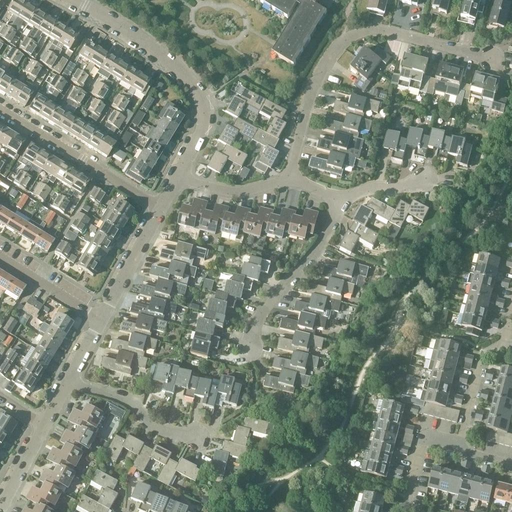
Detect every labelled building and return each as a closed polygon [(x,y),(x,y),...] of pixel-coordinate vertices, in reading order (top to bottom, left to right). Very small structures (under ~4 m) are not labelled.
[(12,16),(6,26),(11,29),(25,5),(17,0),(14,0),(7,12),(7,13),(7,12),(12,16)] [(299,0),(262,0),(289,17),(299,0)] [(288,63),(291,65),(295,59),(291,57),(295,51),(298,53),(302,47),(298,45),(302,39),(306,41),(309,35),(306,33),(310,27),(313,29),(317,23),(313,21),(317,15),(321,17),(324,11),(316,6),(318,3),(317,2),(317,0),(304,0),(303,2),(306,3),(303,6),(304,7),(301,13),(300,13),(296,18),(297,19),(293,25),(292,25),(289,30),(290,31),(286,37),(285,37),(281,42),(282,43),(279,49),(277,49),(274,54),(275,55),(274,57),(287,65),(288,63)] [(369,0),(368,9),(370,9),(368,14),(383,17),(387,0),(369,0)] [(400,15),(408,17),(411,5),(412,2),(418,3),(417,6),(418,0),(404,0),(404,3),(403,3),(400,15)] [(434,0),(433,8),(440,10),(439,12),(446,14),(449,0),(434,0)] [(474,26),(480,0),(466,0),(462,17),(461,17),(463,18),(462,23),(474,26)] [(504,29),(510,5),(497,2),(491,25),(485,24),(484,30),(497,33),(498,27),(504,29)] [(22,21),(27,25),(36,11),(25,5),(11,29),(16,33),(20,26),(19,25),(22,21)] [(26,38),(31,41),(37,31),(46,17),(41,15),(42,13),(36,10),(36,11),(27,25),(34,29),(32,32),(30,31),(26,38)] [(48,37),(56,24),(57,22),(51,19),(50,20),(46,17),(37,31),(31,41),(37,45),(41,38),(39,37),(42,34),(48,37)] [(54,41),(48,52),(52,54),(67,30),(56,24),(48,37),(54,41)] [(0,38),(4,41),(11,29),(6,26),(5,26),(0,34),(0,33),(0,38)] [(16,33),(11,29),(4,41),(9,44),(16,33)] [(77,36),(67,30),(52,54),(45,66),(60,75),(67,61),(62,58),(59,64),(55,62),(61,51),(60,50),(63,46),(68,50),(69,50),(77,36)] [(26,38),(18,49),(24,53),(31,41),(26,38)] [(37,45),(31,41),(24,53),(30,57),(37,45)] [(79,57),(89,63),(98,49),(88,43),(79,57)] [(357,60),(374,72),(381,61),(386,65),(391,58),(383,52),(382,52),(377,48),(372,55),(365,50),(357,60)] [(5,61),(10,64),(18,53),(12,49),(5,61)] [(95,66),(99,69),(108,56),(109,54),(103,50),(102,52),(98,49),(89,63),(83,74),(76,85),(82,89),(89,77),(88,77),(95,66)] [(39,63),(45,66),(52,54),(48,52),(46,51),(39,63)] [(23,57),(18,53),(10,64),(16,68),(23,57)] [(391,85),(408,89),(416,59),(405,56),(405,55),(401,71),(402,71),(401,76),(400,76),(394,75),(391,85)] [(99,69),(110,76),(118,62),(108,56),(99,69)] [(426,94),(430,79),(431,78),(425,76),(429,61),(428,61),(428,62),(416,59),(408,89),(426,94)] [(374,72),(357,60),(350,69),(360,76),(355,83),(365,90),(373,80),(370,77),(374,72)] [(24,73),(29,76),(37,65),(31,62),(24,73)] [(128,68),(118,62),(110,76),(120,82),(128,68)] [(76,67),(70,63),(61,76),(66,79),(69,75),(70,76),(76,67)] [(434,92),(445,94),(452,67),(440,64),(436,80),(430,79),(426,94),(433,96),(434,92)] [(43,69),(37,65),(29,76),(28,79),(33,83),(35,79),(36,79),(43,69)] [(463,98),(466,85),(461,84),(463,76),(465,77),(465,73),(464,73),(464,71),(452,67),(445,94),(458,98),(458,97),(463,98)] [(139,75),(128,68),(120,82),(130,88),(139,75)] [(70,81),(76,85),(83,74),(77,70),(70,81)] [(11,74),(6,71),(5,73),(0,80),(0,92),(5,95),(13,82),(8,78),(11,74)] [(470,97),(481,100),(488,75),(482,73),(482,75),(476,74),(476,73),(472,87),(466,85),(463,98),(469,100),(470,97)] [(152,83),(139,75),(130,88),(128,93),(133,96),(135,91),(143,96),(143,97),(144,97),(152,83)] [(503,114),(507,100),(496,97),(497,95),(496,95),(500,79),(499,79),(499,80),(493,78),(494,76),(488,75),(481,100),(493,103),(491,111),(503,114)] [(49,88),(50,88),(55,91),(62,80),(56,76),(49,88)] [(67,83),(62,80),(55,91),(60,94),(67,83)] [(106,81),(103,85),(96,97),(102,101),(112,84),(106,81)] [(5,95),(14,101),(23,87),(13,82),(5,95)] [(91,94),(96,97),(103,85),(98,82),(91,94)] [(163,86),(157,82),(156,82),(153,88),(159,92),(163,86)] [(32,93),(23,87),(14,101),(24,107),(33,93),(32,93)] [(30,110),(39,116),(51,96),(55,91),(50,88),(43,100),(38,97),(38,96),(29,110),(30,111),(30,110)] [(75,88),(68,100),(73,103),(81,92),(75,88)] [(239,119),(247,104),(260,111),(265,101),(242,89),(238,96),(240,97),(239,100),(236,98),(228,113),(239,119)] [(225,90),(218,95),(221,99),(228,94),(225,90)] [(58,128),(68,134),(76,120),(71,117),(78,106),(79,107),(87,95),(81,92),(73,103),(58,128)] [(111,107),(116,110),(124,99),(123,99),(126,95),(122,93),(120,96),(118,95),(111,107)] [(49,122),(57,109),(52,105),(56,99),(51,96),(39,116),(49,122)] [(362,120),(362,119),(364,110),(378,113),(380,103),(352,96),(350,106),(336,102),(333,113),(347,117),(347,116),(362,120)] [(121,116),(125,119),(129,121),(132,116),(124,111),(129,102),(124,99),(116,110),(122,114),(121,116)] [(62,112),(57,109),(49,122),(58,128),(73,103),(68,100),(66,103),(68,104),(66,108),(65,107),(62,112)] [(85,115),(91,119),(100,104),(95,100),(85,115)] [(273,118),(265,133),(279,141),(280,140),(279,140),(287,125),(281,123),(287,112),(265,101),(260,111),(273,118)] [(158,117),(162,120),(176,128),(183,118),(181,117),(183,113),(167,103),(158,117)] [(106,107),(100,104),(91,119),(96,122),(106,107)] [(104,127),(110,130),(120,115),(113,111),(106,123),(107,123),(104,127)] [(138,111),(135,118),(141,121),(145,115),(138,111)] [(118,130),(125,119),(121,116),(120,115),(110,130),(108,134),(112,137),(117,130),(118,130)] [(347,116),(347,117),(345,125),(327,121),(325,131),(336,134),(336,133),(357,138),(359,129),(369,131),(372,121),(362,119),(362,120),(347,116)] [(137,127),(141,121),(135,118),(131,124),(137,127)] [(220,142),(228,146),(230,148),(238,133),(252,140),(258,129),(239,119),(233,130),(228,127),(220,142)] [(68,134),(78,140),(86,126),(76,120),(68,134)] [(170,139),(176,128),(162,120),(156,131),(170,139)] [(96,132),(95,132),(86,126),(78,140),(87,146),(96,132)] [(271,169),(274,164),(279,154),(274,151),(279,141),(265,133),(258,129),(252,140),(267,148),(259,163),(257,162),(254,168),(265,174),(268,168),(271,169)] [(15,136),(5,130),(0,138),(0,145),(6,149),(15,136)] [(87,146),(97,152),(105,138),(107,136),(97,130),(95,132),(96,132),(87,146)] [(425,159),(428,149),(430,140),(422,138),(423,133),(410,130),(407,141),(406,147),(416,149),(414,156),(425,159)] [(156,131),(150,141),(163,149),(170,139),(156,131)] [(447,161),(448,155),(452,141),(444,139),(446,135),(432,131),(430,140),(428,149),(438,151),(436,158),(447,161)] [(125,132),(122,138),(128,142),(132,136),(125,132)] [(402,161),(406,147),(407,141),(400,139),(401,135),(387,132),(383,149),(393,151),(391,159),(402,161)] [(317,150),(331,153),(346,157),(346,156),(348,148),(362,151),(365,140),(357,138),(336,133),(336,134),(333,143),(320,140),(317,150)] [(15,136),(6,149),(3,153),(16,161),(19,157),(16,155),(25,141),(24,141),(15,136)] [(115,144),(105,138),(97,152),(106,157),(106,158),(107,158),(115,144)] [(125,148),(128,142),(122,138),(118,145),(125,148)] [(453,138),(452,141),(448,155),(458,158),(456,164),(467,167),(468,165),(471,166),(473,156),(470,156),(473,143),(453,138)] [(157,160),(163,149),(150,141),(143,152),(157,160)] [(22,172),(26,175),(30,168),(32,165),(41,151),(31,145),(32,145),(31,145),(23,158),(21,157),(18,162),(25,167),(22,172)] [(247,157),(230,148),(228,146),(223,156),(215,152),(207,168),(219,175),(227,160),(242,168),(247,157)] [(116,149),(112,155),(123,161),(126,156),(116,149)] [(32,165),(42,171),(51,157),(50,157),(41,151),(32,165)] [(150,170),(157,160),(143,152),(137,162),(150,170)] [(331,153),(328,162),(311,158),(309,168),(331,174),(331,175),(337,177),(337,175),(342,176),(344,167),(353,169),(356,159),(346,156),(346,157),(331,153)] [(51,157),(42,171),(52,177),(60,163),(51,157)] [(150,170),(137,162),(133,159),(123,174),(140,184),(142,180),(144,181),(150,170)] [(358,161),(356,168),(365,170),(366,163),(358,161)] [(56,179),(61,183),(70,169),(60,163),(52,177),(49,181),(53,184),(56,179)] [(79,175),(70,169),(61,183),(71,188),(79,175)] [(19,186),(26,175),(22,172),(21,171),(14,183),(19,186)] [(31,178),(26,175),(19,186),(25,190),(32,178),(31,178)] [(89,181),(79,175),(71,188),(66,196),(71,198),(75,191),(81,194),(81,195),(89,181),(89,180),(89,181)] [(45,187),(49,181),(44,178),(40,184),(45,187)] [(0,179),(0,186),(7,190),(10,185),(0,179)] [(38,198),(45,187),(40,184),(40,183),(33,195),(38,198)] [(55,193),(45,187),(38,198),(44,202),(49,195),(52,197),(55,193)] [(87,199),(93,202),(100,192),(94,188),(87,199)] [(12,190),(9,194),(14,198),(17,193),(12,190)] [(99,206),(106,195),(100,192),(93,202),(99,206)] [(28,198),(23,195),(19,200),(22,202),(21,203),(24,205),(28,198)] [(59,195),(52,206),(52,207),(58,210),(65,199),(59,195)] [(66,196),(65,199),(58,210),(64,214),(71,202),(69,201),(71,198),(66,196)] [(361,206),(353,222),(365,228),(373,212),(390,221),(395,211),(372,199),(367,209),(361,206)] [(22,202),(19,200),(15,207),(21,210),(24,205),(21,203),(22,202)] [(177,225),(199,230),(206,203),(194,200),(191,209),(183,207),(182,206),(177,225)] [(400,201),(395,211),(390,221),(389,223),(400,228),(408,214),(423,222),(429,210),(413,201),(410,207),(400,201)] [(109,206),(106,210),(126,223),(133,212),(117,202),(113,209),(109,206)] [(220,233),(221,233),(227,208),(215,205),(213,214),(204,212),(207,203),(206,203),(199,230),(214,234),(215,228),(221,230),(220,233)] [(228,208),(227,208),(221,233),(236,237),(238,231),(243,232),(243,235),(250,209),(238,206),(235,216),(227,214),(228,208)] [(0,222),(6,227),(13,217),(0,208),(0,207),(0,222)] [(266,236),(273,211),(260,208),(258,216),(249,214),(250,209),(243,235),(258,239),(260,233),(266,234),(266,236)] [(273,211),(266,236),(281,240),(282,234),(288,235),(288,237),(295,212),(283,209),(281,218),(272,216),(273,211)] [(125,223),(126,223),(106,210),(100,221),(104,223),(104,224),(119,233),(121,230),(123,231),(127,224),(125,223)] [(296,212),(295,212),(288,237),(306,241),(308,234),(312,235),(318,213),(305,210),(303,219),(294,217),(296,212)] [(47,217),(49,219),(48,220),(51,222),(55,215),(50,212),(47,217)] [(78,213),(74,220),(85,227),(89,220),(78,213)] [(27,225),(13,217),(6,227),(6,228),(7,227),(20,235),(19,236),(20,236),(27,225)] [(33,245),(40,233),(46,225),(48,227),(51,222),(48,220),(49,219),(47,217),(43,223),(42,223),(37,231),(27,225),(20,236),(20,237),(20,236),(34,244),(33,245)] [(81,234),(85,227),(74,220),(70,227),(81,234)] [(365,228),(353,222),(352,222),(353,222),(349,229),(351,230),(350,233),(347,232),(344,238),(338,235),(331,246),(338,250),(336,252),(349,259),(355,260),(357,256),(351,253),(358,242),(372,249),(379,235),(365,228)] [(119,234),(119,233),(104,224),(97,235),(113,244),(115,241),(116,241),(120,235),(119,234)] [(391,230),(387,238),(393,241),(397,233),(391,230)] [(63,238),(67,240),(72,234),(67,231),(63,238)] [(54,242),(40,233),(33,245),(34,244),(47,252),(46,253),(47,253),(55,241),(54,241),(54,242)] [(82,240),(91,245),(106,255),(113,244),(97,235),(93,241),(85,236),(82,240)] [(54,252),(60,256),(67,245),(61,241),(54,252)] [(189,267),(189,266),(191,258),(205,261),(207,251),(179,244),(177,253),(163,250),(161,261),(173,264),(173,263),(189,267)] [(67,245),(60,256),(66,260),(69,255),(73,249),(67,245)] [(106,255),(91,245),(84,256),(99,265),(102,262),(103,263),(107,256),(106,255)] [(76,260),(69,255),(66,260),(73,264),(76,260)] [(477,266),(497,271),(500,261),(480,255),(477,266)] [(99,266),(99,265),(84,256),(77,267),(93,276),(95,273),(96,273),(100,267),(99,266)] [(244,264),(241,277),(241,278),(254,281),(258,282),(261,272),(268,274),(271,263),(252,258),(250,266),(244,264)] [(322,278),(330,280),(330,279),(350,284),(353,275),(367,278),(369,268),(340,261),(338,271),(324,267),(322,278)] [(151,279),(160,281),(160,280),(182,286),(183,285),(185,276),(195,279),(198,268),(189,266),(189,267),(173,263),(173,264),(170,273),(154,268),(151,279)] [(474,276),(495,281),(497,271),(477,266),(474,276)] [(0,286),(5,290),(12,279),(12,278),(11,280),(0,272),(0,286)] [(472,286),(492,291),(495,281),(474,276),(470,274),(467,284),(472,286)] [(227,282),(224,295),(237,299),(241,300),(244,290),(251,292),(254,281),(241,278),(241,277),(234,276),(232,283),(227,282)] [(12,280),(12,279),(5,290),(18,298),(18,299),(26,287),(25,287),(25,288),(12,280)] [(354,285),(350,284),(330,279),(330,280),(327,289),(310,285),(308,295),(312,296),(339,302),(342,293),(352,295),(354,285)] [(170,303),(170,302),(172,293),(185,297),(188,286),(183,285),(182,286),(160,280),(160,281),(157,290),(144,287),(141,297),(152,299),(153,299),(170,303)] [(492,291),(472,286),(469,296),(490,301),(492,291)] [(234,310),(237,299),(224,295),(217,293),(215,301),(211,300),(208,313),(225,317),(227,308),(234,310)] [(322,319),(322,318),(325,309),(338,313),(341,302),(339,302),(312,296),(310,305),(296,302),(294,312),(301,314),(322,319)] [(490,301),(469,296),(467,306),(487,311),(490,301)] [(30,299),(23,311),(29,314),(36,303),(30,299)] [(178,304),(170,302),(170,303),(153,299),(152,299),(150,309),(133,305),(131,315),(140,317),(140,316),(162,322),(165,312),(175,315),(178,304)] [(37,314),(40,310),(42,306),(36,303),(29,314),(37,319),(39,315),(37,314)] [(14,312),(19,315),(24,307),(19,304),(14,312)] [(467,306),(464,316),(484,321),(487,311),(467,306)] [(201,333),(214,336),(216,327),(223,329),(226,317),(225,317),(208,313),(207,313),(205,321),(200,319),(196,332),(201,333)] [(327,319),(322,318),(322,319),(301,314),(299,323),(282,318),(280,329),(295,333),(312,337),(312,336),(314,328),(324,330),(327,319)] [(50,327),(65,336),(65,335),(66,336),(69,331),(68,330),(72,324),(58,315),(50,327)] [(484,321),(464,316),(459,315),(456,325),(482,332),(484,321)] [(121,333),(133,336),(149,340),(149,339),(152,330),(165,333),(168,323),(162,322),(140,316),(140,317),(137,326),(123,323),(121,333)] [(10,335),(10,334),(17,322),(10,318),(3,330),(10,335)] [(50,327),(43,339),(58,348),(61,343),(65,336),(50,327)] [(221,338),(214,336),(201,333),(199,342),(194,340),(191,353),(208,358),(211,348),(218,350),(221,338)] [(276,349),(294,353),(303,355),(304,354),(306,345),(322,349),(324,339),(312,336),(312,337),(295,333),(293,342),(279,339),(276,349)] [(36,350),(52,359),(55,354),(54,354),(58,348),(43,339),(38,336),(36,340),(41,343),(36,350)] [(111,351),(119,353),(120,352),(142,358),(144,349),(155,351),(158,341),(149,339),(149,340),(133,336),(131,345),(113,341),(111,351)] [(3,345),(7,347),(8,348),(13,339),(9,337),(3,345)] [(433,350),(458,357),(461,347),(436,340),(433,350)] [(15,346),(5,362),(11,366),(17,357),(19,358),(21,356),(19,354),(22,350),(15,346)] [(36,350),(29,361),(45,370),(48,365),(47,365),(51,359),(52,359),(36,350)] [(430,361),(435,362),(456,367),(458,357),(433,350),(430,361)] [(148,359),(142,358),(120,352),(119,353),(117,361),(103,358),(101,368),(131,376),(133,366),(145,369),(148,359)] [(304,375),(306,366),(316,369),(319,358),(304,354),(303,355),(294,353),(292,362),(274,358),(272,368),(282,371),(282,370),(304,375)] [(45,370),(29,361),(22,372),(38,382),(41,377),(40,376),(44,370),(45,370)] [(433,372),(453,377),(456,367),(435,362),(430,361),(428,371),(433,372)] [(0,374),(4,377),(11,366),(5,362),(0,368),(0,374)] [(175,387),(179,374),(171,372),(172,367),(159,364),(154,382),(164,384),(162,391),(174,394),(176,388),(175,387)] [(511,370),(502,368),(499,378),(511,381),(511,370)] [(175,387),(176,388),(185,390),(184,397),(195,400),(196,396),(195,396),(199,379),(192,377),(193,373),(180,370),(179,374),(175,387)] [(311,376),(304,375),(282,370),(282,371),(280,380),(266,376),(264,386),(294,394),(296,384),(308,387),(311,376)] [(38,382),(22,372),(19,371),(11,383),(15,385),(29,394),(30,392),(31,393),(34,387),(37,381),(38,382)] [(451,388),(453,377),(433,372),(430,382),(451,388)] [(223,403),(226,404),(237,407),(242,387),(242,386),(242,387),(234,385),(235,380),(222,377),(221,382),(220,382),(215,405),(222,407),(223,403)] [(511,381),(499,378),(497,388),(511,392),(511,381)] [(214,408),(215,405),(220,382),(213,380),(213,382),(200,379),(199,379),(195,396),(196,396),(205,398),(203,406),(214,408)] [(423,391),(448,398),(451,388),(430,382),(425,381),(423,391)] [(10,393),(15,385),(11,383),(10,382),(4,390),(10,393)] [(511,392),(497,388),(494,398),(511,402),(511,392)] [(442,407),(445,408),(448,398),(423,391),(420,401),(425,403),(430,404),(436,406),(442,407)] [(511,402),(494,398),(491,408),(511,413),(511,402)] [(376,411),(381,413),(381,412),(401,418),(404,408),(379,401),(376,411)] [(427,416),(430,404),(425,403),(423,409),(422,414),(427,416)] [(433,417),(436,406),(430,404),(427,416),(433,417)] [(68,421),(96,436),(96,435),(98,430),(97,429),(104,415),(88,406),(83,414),(74,410),(68,421)] [(417,416),(418,413),(419,408),(412,406),(409,414),(417,416)] [(439,419),(442,407),(436,406),(433,417),(439,419)] [(448,409),(445,408),(442,407),(439,419),(445,420),(448,409)] [(511,414),(511,413),(491,408),(489,419),(510,424),(511,414)] [(445,420),(451,422),(454,410),(448,409),(445,420)] [(456,423),(459,412),(454,410),(451,422),(456,423)] [(378,422),(399,428),(401,418),(381,412),(381,413),(378,422)] [(2,413),(0,416),(0,432),(8,437),(8,436),(9,437),(12,431),(11,431),(15,425),(9,421),(11,418),(2,413)] [(238,426),(234,444),(247,447),(252,431),(267,434),(267,436),(273,437),(276,425),(247,417),(244,428),(238,426)] [(510,424),(489,419),(486,429),(489,429),(494,431),(500,432),(506,434),(507,434),(510,424)] [(66,430),(60,442),(83,453),(81,452),(83,447),(89,450),(96,436),(68,421),(68,422),(79,428),(75,435),(66,430)] [(396,438),(399,428),(378,422),(376,432),(396,438)] [(486,441),(491,442),(494,431),(489,429),(486,441)] [(491,442),(497,444),(500,432),(494,431),(491,442)] [(373,442),(394,448),(396,438),(376,432),(373,442)] [(497,444),(503,445),(506,434),(500,432),(497,444)] [(503,445),(509,447),(511,435),(507,434),(506,434),(503,445)] [(131,455),(137,458),(144,446),(145,444),(129,436),(126,441),(116,436),(105,457),(115,462),(123,448),(132,453),(131,455)] [(53,449),(47,460),(75,474),(67,469),(70,465),(75,468),(83,453),(60,442),(66,445),(62,453),(53,449)] [(247,447),(234,444),(226,442),(223,453),(217,451),(212,469),(216,470),(215,474),(226,477),(229,466),(227,465),(230,455),(245,459),(248,447),(247,447)] [(370,452),(391,458),(394,448),(373,442),(370,452)] [(144,446),(137,458),(133,467),(143,472),(150,458),(160,463),(159,465),(165,468),(169,459),(172,454),(156,446),(153,451),(144,446)] [(368,462),(389,468),(391,458),(370,452),(370,453),(366,452),(363,462),(368,463),(368,462)] [(197,468),(192,465),(182,459),(179,464),(169,459),(165,468),(158,480),(168,486),(176,472),(195,482),(201,472),(196,470),(197,468)] [(45,469),(40,480),(60,491),(62,486),(68,489),(75,474),(47,460),(58,466),(54,474),(45,469)] [(386,479),(389,468),(368,462),(368,463),(363,462),(360,472),(386,479)] [(428,488),(429,488),(438,490),(444,470),(434,467),(428,488)] [(449,493),(454,472),(444,470),(438,490),(449,493)] [(96,503),(112,511),(113,511),(110,510),(118,495),(113,492),(118,482),(97,471),(91,481),(106,489),(101,499),(99,498),(96,503)] [(464,475),(454,472),(449,493),(459,496),(464,475)] [(464,475),(459,496),(469,498),(474,478),(464,475)] [(479,501),(484,480),(474,478),(469,498),(479,501)] [(33,487),(27,499),(51,511),(53,511),(46,508),(49,503),(54,506),(62,492),(60,491),(40,480),(39,481),(45,484),(41,492),(33,487)] [(494,483),(484,480),(479,501),(489,504),(494,483)] [(142,511),(150,511),(157,496),(149,493),(151,488),(139,483),(132,499),(141,503),(138,510),(142,511)] [(494,500),(506,503),(510,487),(498,484),(494,500)] [(365,493),(362,504),(383,509),(385,499),(365,493)] [(150,511),(173,511),(166,509),(169,501),(157,495),(157,496),(150,511)] [(112,511),(96,503),(83,496),(78,507),(87,511),(112,511)] [(51,511),(27,499),(26,499),(38,505),(33,511),(32,511),(25,508),(22,511),(51,511)]
